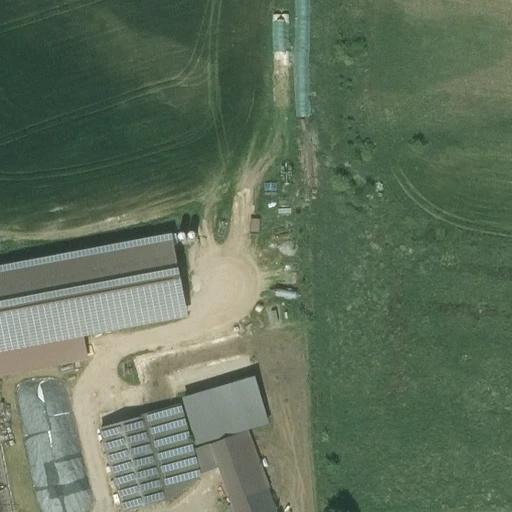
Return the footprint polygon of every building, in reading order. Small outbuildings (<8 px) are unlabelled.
[(0,355),(186,318),(170,236),(0,269),(0,355)] [(212,445),(247,433),(269,425),(253,379),(184,403),(200,449),(212,445)] [(179,408),(141,419),(165,504),(198,474),(190,454),(191,453),(179,408)] [(44,423),(40,409),(24,413),(33,449),(44,446),(45,450),(65,445),(59,419),(44,423)] [(141,419),(101,430),(124,511),(134,511),(165,504),(141,419)] [(247,433),(212,445),(219,466),(229,493),(264,480),(247,433)] [(200,449),(191,453),(190,454),(198,474),(219,466),(212,445),(200,449)] [(274,511),(264,480),(229,493),(235,511),(274,511)]
